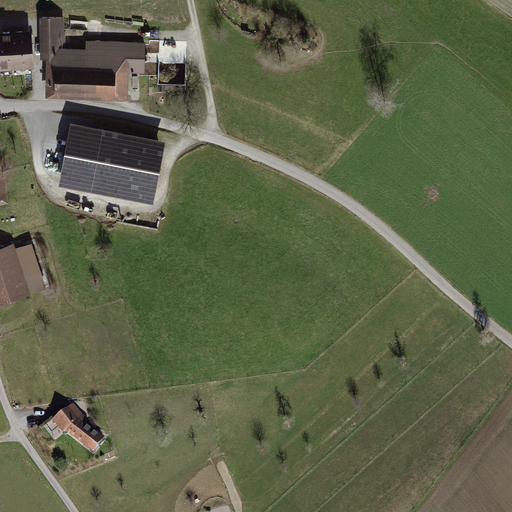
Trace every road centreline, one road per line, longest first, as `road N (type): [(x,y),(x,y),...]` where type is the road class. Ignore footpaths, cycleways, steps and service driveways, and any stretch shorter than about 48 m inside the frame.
road 1 (unclassified): [(511,339),(387,231),(231,142),(109,108),(0,104)]
road 2 (residential): [(0,370),(19,431),(74,511)]
road 3 (track): [(187,0),(213,136)]
